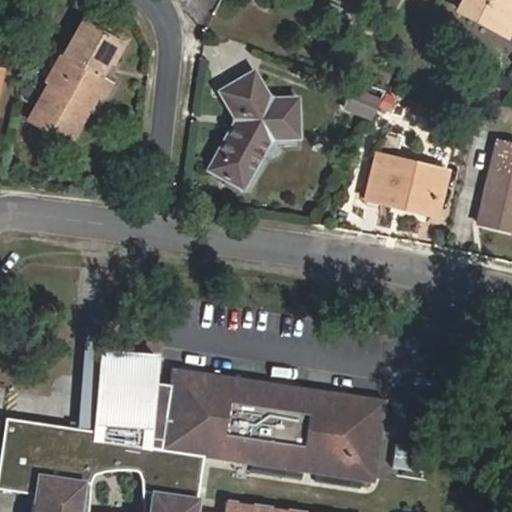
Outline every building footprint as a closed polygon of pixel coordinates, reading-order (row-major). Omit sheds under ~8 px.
[(511,0),(467,0),(463,10),(510,37),(511,32),(511,0)] [(86,23),(30,119),(69,142),(105,80),(99,76),(118,42),(86,23)] [(297,98),(270,99),(253,71),(219,91),(236,118),(208,168),(243,188),(271,139),(299,137),(297,98)] [(478,223),(511,230),(511,144),(498,141),(478,223)] [(386,200),(434,212),(444,170),(376,154),(365,199),(385,204),(386,200)] [(115,365),(108,443),(19,429),(7,499),(47,505),(45,511),(242,511),(241,511),(240,511),(210,511),(218,467),(388,494),(401,415),(190,380),(186,397),(171,395),(173,369),(115,365)]
